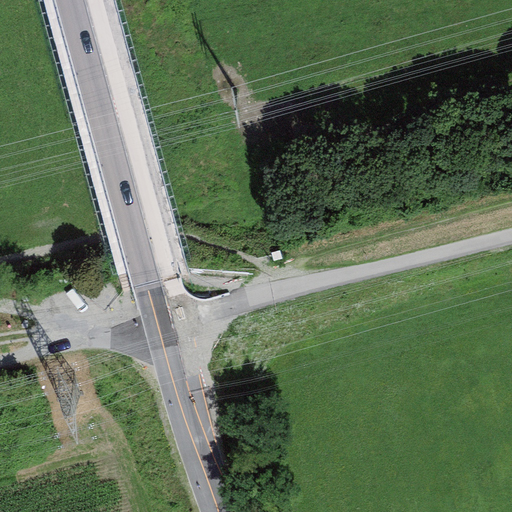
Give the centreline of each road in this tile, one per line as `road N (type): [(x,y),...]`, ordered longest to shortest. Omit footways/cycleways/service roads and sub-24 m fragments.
road 1 (unclassified): [(511,237),(168,323)]
road 2 (unclassified): [(79,0),(168,323)]
road 3 (track): [(0,304),(97,339),(0,376)]
road 4 (unclassified): [(168,323),(220,511)]
road 5 (track): [(0,356),(168,323)]
